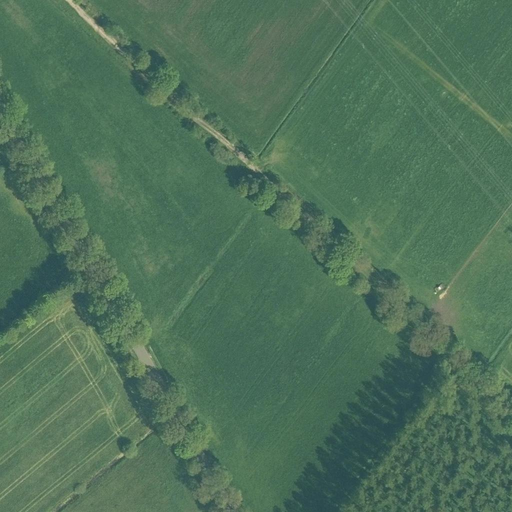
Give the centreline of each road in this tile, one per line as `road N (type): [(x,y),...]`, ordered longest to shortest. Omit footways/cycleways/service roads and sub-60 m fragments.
road 1 (unclassified): [(0,106),(231,511)]
road 2 (track): [(367,23),(511,138)]
